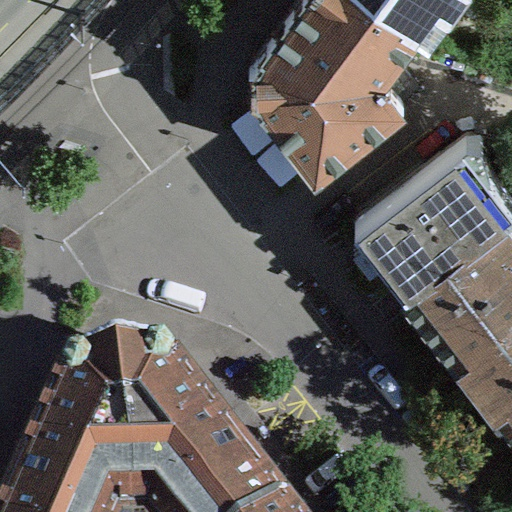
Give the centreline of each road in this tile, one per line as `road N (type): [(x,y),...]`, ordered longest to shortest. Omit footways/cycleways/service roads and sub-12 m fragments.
road 1 (residential): [(136,140),(434,511)]
road 2 (residential): [(136,140),(247,0)]
road 3 (unknown): [(214,237),(103,302)]
